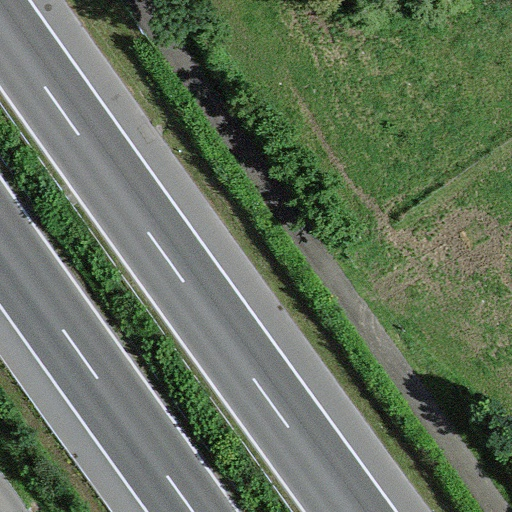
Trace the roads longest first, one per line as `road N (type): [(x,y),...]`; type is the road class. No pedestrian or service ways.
road 1 (motorway): [(343,511),(0,22)]
road 2 (motorway): [(0,275),(163,511)]
